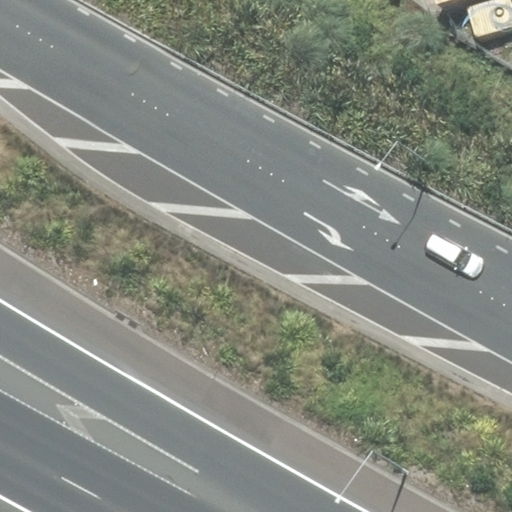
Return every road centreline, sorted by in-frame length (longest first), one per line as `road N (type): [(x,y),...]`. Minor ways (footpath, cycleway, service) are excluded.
road 1 (trunk): [(0,11),(511,310)]
road 2 (motorway): [(0,320),(319,511)]
